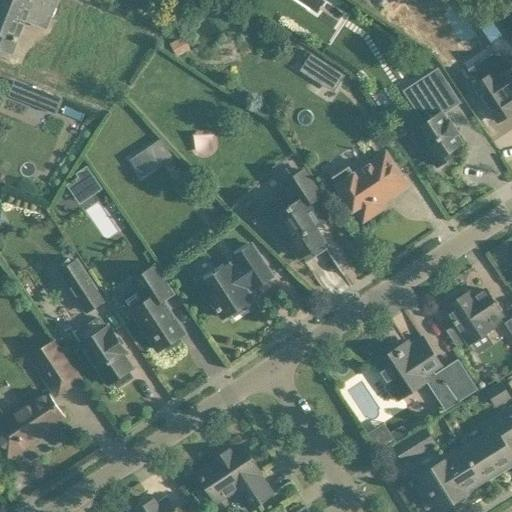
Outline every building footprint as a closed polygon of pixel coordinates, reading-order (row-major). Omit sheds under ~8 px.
[(0,0),(0,49),(11,53),(28,10),(49,19),(56,0),(30,0),(30,1),(28,0),(0,0)] [(308,58),(302,67),(316,76),(325,62),(311,53),(308,58)] [(481,80),(474,84),(499,121),(511,112),(511,66),(508,69),(499,54),(475,70),(481,80)] [(416,133),(412,135),(421,150),(425,147),(437,166),(457,153),(453,148),(462,142),(456,133),(458,132),(450,119),(448,120),(442,112),(459,101),(438,69),(421,80),(427,90),(412,101),(426,122),(414,130),(416,133)] [(35,89),(30,102),(56,113),(61,99),(35,89)] [(339,183),(337,184),(353,209),(356,207),(364,219),(382,207),(378,202),(389,195),(406,184),(385,153),(354,174),(353,173),(352,175),(339,184),(339,183)] [(87,167),(77,173),(92,194),(101,188),(87,167)] [(324,241),(314,227),(322,222),(326,229),(327,228),(310,202),(320,195),(303,170),(285,182),(298,201),(265,222),(281,246),(290,240),(300,256),(301,256),(306,262),(307,262),(326,249),(327,248),(323,241),(324,241)] [(272,276),(261,259),(251,243),(231,256),(234,260),(197,284),(209,302),(213,300),(224,317),(231,313),(233,317),(249,307),(246,303),(252,299),(247,290),(254,286),(255,288),(272,276)] [(77,260),(60,271),(87,311),(104,300),(77,260)] [(149,334),(159,350),(165,345),(168,349),(181,340),(178,337),(184,333),(162,300),(172,293),(155,266),(133,280),(146,300),(132,310),(142,324),(139,325),(146,336),(149,334)] [(502,313),(497,306),(486,289),(475,297),(470,290),(468,292),(463,291),(456,296),(455,300),(446,306),(470,342),(494,326),(493,325),(501,320),(499,316),(502,313)] [(110,328),(108,325),(105,327),(99,317),(77,332),(83,342),(81,343),(108,383),(113,380),(117,386),(132,377),(128,370),(133,367),(124,353),(127,352),(111,328),(110,328)] [(440,363),(434,354),(423,337),(410,346),(407,342),(391,352),(389,349),(377,356),(379,360),(376,362),(390,383),(387,385),(397,400),(413,389),(426,380),(423,375),(440,363)] [(81,379),(64,353),(55,338),(29,355),(56,395),(81,379)] [(458,360),(436,374),(454,402),(476,388),(458,360)] [(510,396),(501,382),(488,391),(496,404),(510,396)] [(64,417),(48,392),(0,422),(0,445),(6,455),(7,455),(8,457),(38,437),(36,435),(64,417)] [(511,446),(511,408),(482,426),(487,434),(477,440),(476,439),(465,445),(466,447),(463,449),(481,480),(489,475),(491,479),(504,470),(502,467),(511,460),(511,454),(508,449),(511,446)] [(426,428),(412,437),(395,447),(404,461),(435,442),(426,428)] [(198,474),(209,491),(216,501),(236,488),(250,508),(271,494),(258,473),(260,472),(242,445),(230,452),(228,450),(215,459),(217,462),(198,474)] [(466,489),(481,480),(463,449),(447,459),(447,458),(415,478),(425,495),(430,492),(440,509),(444,507),(446,510),(460,502),(458,498),(467,492),(466,489)] [(156,505),(155,502),(153,499),(136,510),(137,511),(176,511),(168,498),(156,505)]
